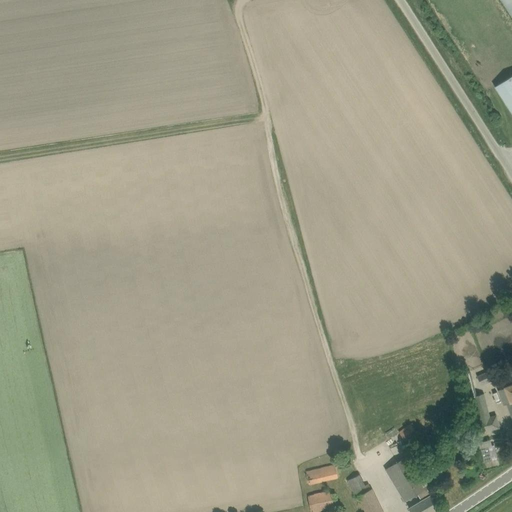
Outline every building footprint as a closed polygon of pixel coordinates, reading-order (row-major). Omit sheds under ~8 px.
[(511,0),(500,0),(511,18),(511,75),(495,87),(511,113),(511,0)] [(418,350),(402,355),(422,423),(418,424),(420,431),(441,425),(418,350)] [(471,372),(467,373),(462,374),(467,398),(474,397),(482,433),(500,429),(497,415),(490,416),(485,393),(477,395),(471,372)] [(481,386),(492,381),(488,372),(477,376),(481,386)] [(511,384),(499,390),(504,404),(507,403),(511,416),(511,384)] [(406,440),(418,432),(411,422),(399,431),(406,440)] [(488,447),(480,449),(484,463),(491,461),(488,447)] [(430,487),(425,479),(410,454),(385,468),(405,502),(418,494),(422,501),(409,508),(411,511),(432,511),(440,508),(428,488),(430,487)] [(335,464),(306,471),(309,485),(338,478),(335,464)] [(383,511),(372,488),(371,488),(369,484),(365,486),(360,474),(347,480),(355,497),(357,496),(365,511),(383,511)] [(311,511),(316,511),(331,509),(334,508),(330,490),(308,495),(311,511)]
